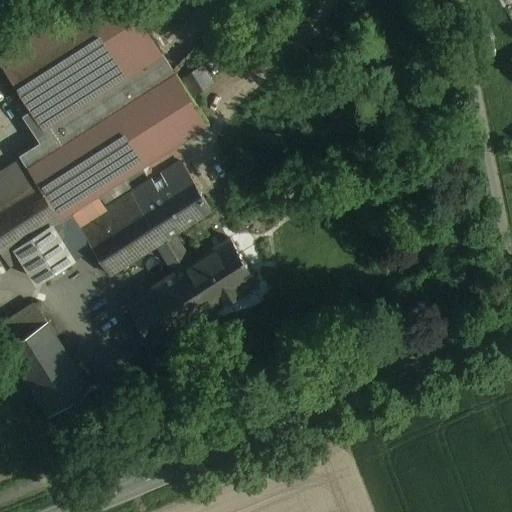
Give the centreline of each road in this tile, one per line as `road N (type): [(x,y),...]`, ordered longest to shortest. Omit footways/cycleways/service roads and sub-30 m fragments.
road 1 (tertiary): [(72,511),(511,329)]
road 2 (unclassified): [(456,0),(511,286)]
